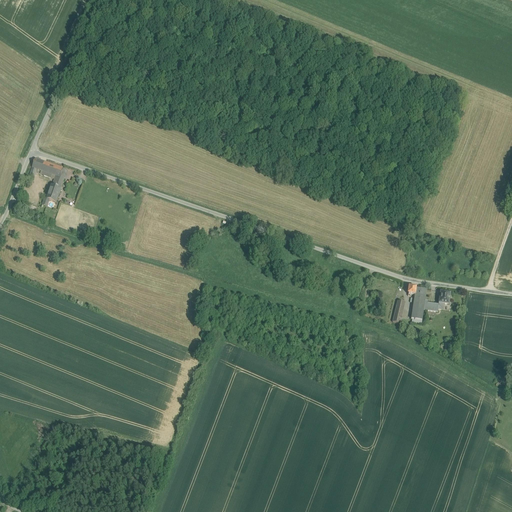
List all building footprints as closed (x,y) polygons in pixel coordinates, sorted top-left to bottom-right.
[(63,170),(35,160),(32,169),(37,171),(52,176),(56,177),(60,178),(63,170)] [(36,174),(37,171),(32,169),(28,179),(34,181),(36,174)] [(37,171),(36,174),(51,179),(52,176),(37,171)] [(60,188),(61,189),(64,180),(60,178),(56,177),(53,187),(60,190),(60,188)] [(60,190),(53,187),(52,187),(51,190),(48,197),(47,199),(47,200),(49,201),(56,203),(57,200),(59,193),(60,193),(61,190),(60,190)] [(415,296),(416,289),(409,288),(408,295),(408,297),(410,297),(410,295),(415,296)] [(412,320),(422,322),(423,311),(427,311),(428,304),(428,302),(425,302),(426,291),(416,289),(415,296),(411,320),(412,320)] [(439,304),(443,305),(449,305),(450,294),(440,293),(439,304)] [(405,304),(398,302),(392,323),(400,325),(405,304)] [(428,304),(427,311),(438,313),(438,310),(438,306),(428,304)]
